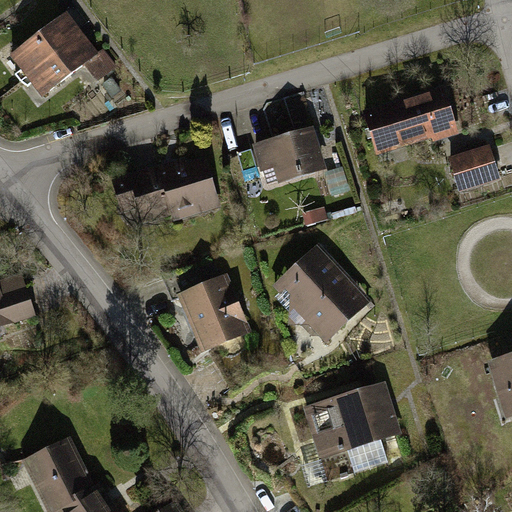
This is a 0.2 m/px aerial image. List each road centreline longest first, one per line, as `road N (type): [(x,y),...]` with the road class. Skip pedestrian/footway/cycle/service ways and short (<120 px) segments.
road 1 (residential): [(1,174),(500,22)]
road 2 (residential): [(240,511),(1,174)]
